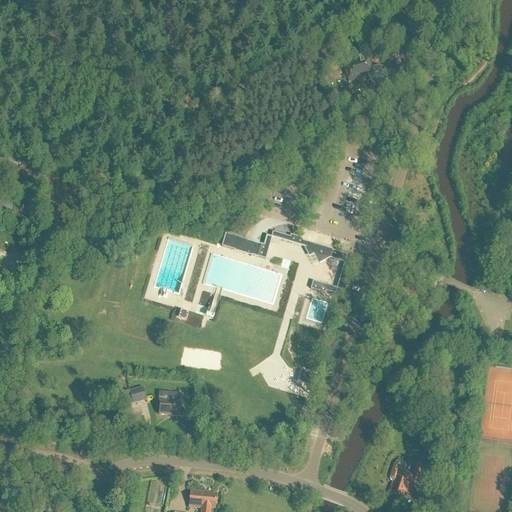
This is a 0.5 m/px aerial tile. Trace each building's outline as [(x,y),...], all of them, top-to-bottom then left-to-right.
[(367,78),(366,76),(368,75),(370,82),(373,85),(378,86),(383,85),(386,81),(387,77),(386,72),(382,69),(378,68),(373,69),(371,67),(369,61),(367,62),(366,57),(353,61),(354,63),(343,66),(348,83),(367,78)] [(0,210),(12,212),(14,205),(13,205),(14,199),(0,196),(0,210)] [(290,239),(272,234),(270,239),(266,238),(263,248),(225,237),(221,249),(264,262),(271,240),(305,250),(306,249),(300,240),(291,238),(290,239)] [(342,293),(350,265),(345,264),(347,258),(316,249),(315,251),(312,253),(319,266),(324,263),(325,260),(343,265),(336,292),(312,285),(310,292),(325,296),(325,294),(335,297),(337,292),(342,293)] [(174,319),(182,322),(186,314),(178,310),(174,319)] [(313,388),(317,378),(301,372),(301,374),(302,374),(299,382),(306,384),(305,386),(313,388)] [(129,392),(133,406),(147,402),(143,388),(129,392)] [(161,403),(160,416),(180,418),(181,404),(180,404),(181,395),(159,393),(159,403),(161,403)] [(391,482),(392,483),(389,493),(393,494),(401,497),(403,493),(406,494),(410,484),(423,489),(430,469),(416,464),(412,476),(404,473),(406,469),(406,466),(405,465),(403,463),(399,462),(397,462),(396,463),(394,465),(390,478),(390,480),(391,482)] [(189,509),(201,510),(201,511),(210,511),(211,509),(215,510),(217,495),(206,494),(206,493),(191,491),(189,509)]
